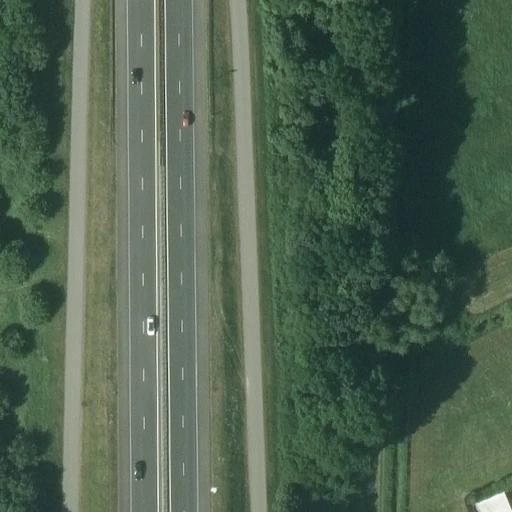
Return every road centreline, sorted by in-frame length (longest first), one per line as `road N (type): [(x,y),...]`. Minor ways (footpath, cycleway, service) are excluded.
road 1 (unclassified): [(256,511),(236,0)]
road 2 (unclassified): [(83,0),(69,511)]
road 3 (trunk): [(184,511),(178,0)]
road 4 (trunk): [(136,0),(140,511)]
